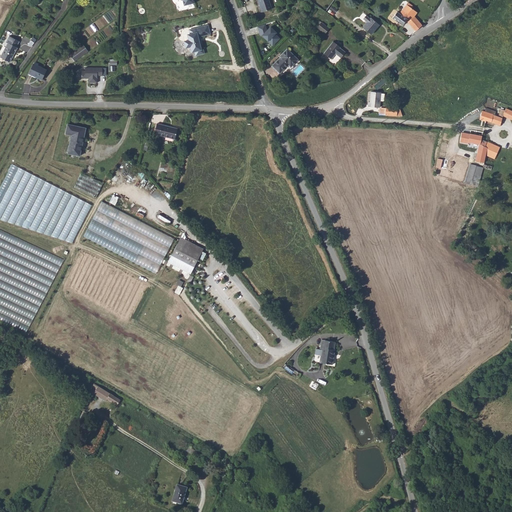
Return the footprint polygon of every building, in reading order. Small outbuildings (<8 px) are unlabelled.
[(258,0),(262,11),(272,8),(269,0),(258,0)] [(418,12),(407,4),(402,10),(400,13),(397,11),(393,17),(402,24),(410,14),(413,17),(408,21),(415,30),(423,24),(415,15),(418,12)] [(99,19),(105,25),(109,22),(104,15),(99,19)] [(367,22),(363,27),(371,33),(379,24),(371,17),(370,18),(367,15),(364,18),(367,22)] [(322,21),(317,27),(325,33),(329,27),(322,21)] [(267,29),(265,23),(258,25),(260,30),(262,29),(263,33),(262,34),(271,43),(279,36),(274,31),(275,30),(271,25),(267,29)] [(199,36),(209,33),(207,25),(190,29),(191,33),(190,34),(191,38),(188,38),(189,40),(190,46),(191,47),(193,47),(194,51),(195,50),(197,55),(203,53),(202,48),(200,49),(198,39),(200,38),(199,36)] [(11,37),(0,56),(9,62),(17,48),(16,47),(19,41),(11,37)] [(333,41),(324,52),(331,58),(336,53),(341,57),(345,51),(340,47),(341,46),(333,41)] [(76,61),(89,50),(84,43),(75,50),(70,54),(76,61)] [(291,66),(298,60),(299,59),(288,48),(282,53),(284,56),(282,58),(281,57),(272,66),(280,73),(289,64),(291,66)] [(41,80),(46,69),(33,63),(28,73),(41,80)] [(85,73),(81,74),(81,84),(88,85),(88,81),(97,81),(97,75),(103,75),(103,67),(97,67),(91,66),(91,70),(85,70),(85,73)] [(368,107),(379,107),(380,92),(370,92),(369,102),(368,102),(368,107)] [(399,104),(395,104),(395,108),(387,108),(386,114),(386,115),(403,116),(399,104)] [(511,120),(511,118),(511,110),(506,109),(502,117),(511,120)] [(479,119),(485,121),(486,119),(491,120),(493,114),(484,111),(481,110),(479,119)] [(500,125),(502,117),(494,115),(493,114),(491,120),(486,119),(485,121),(493,123),(500,125)] [(156,123),(154,134),(174,139),(177,128),(156,123)] [(79,156),(86,128),(68,124),(65,133),(71,135),(67,153),(79,156)] [(468,142),(479,144),(480,144),(481,139),(482,132),(475,130),(474,134),(469,134),(468,142)] [(499,147),(481,139),(480,144),(487,148),(486,155),(494,159),(499,147)] [(475,161),(484,163),(484,162),(486,155),(487,148),(480,144),(479,144),(475,161)] [(449,179),(462,182),(469,158),(457,155),(449,179)] [(437,177),(446,179),(450,161),(441,159),(439,168),(437,177)] [(90,205),(12,164),(0,188),(0,220),(71,242),(90,205)] [(464,183),(470,185),(476,166),(470,164),(464,183)] [(477,187),(483,168),(476,166),(470,185),(477,187)] [(97,197),(104,183),(82,172),(75,187),(97,197)] [(113,194),(110,202),(115,204),(119,196),(113,194)] [(174,238),(101,200),(83,236),(155,274),(174,238)] [(64,260),(0,229),(0,320),(27,334),(64,260)] [(178,242),(200,254),(203,249),(181,237),(178,242)] [(178,242),(168,262),(190,274),(195,264),(196,265),(197,264),(196,263),(200,254),(178,242)] [(180,294),(183,287),(181,286),(183,281),(180,280),(174,291),(180,294)] [(319,362),(331,364),(333,354),(334,354),(335,350),(334,349),(335,342),(322,339),(320,349),(322,350),(319,362)] [(93,394),(105,401),(106,399),(117,405),(120,400),(93,383),(92,386),(96,389),(93,394)] [(186,451),(194,456),(196,451),(189,447),(186,451)] [(171,502),(182,505),(187,488),(177,485),(171,502)]
